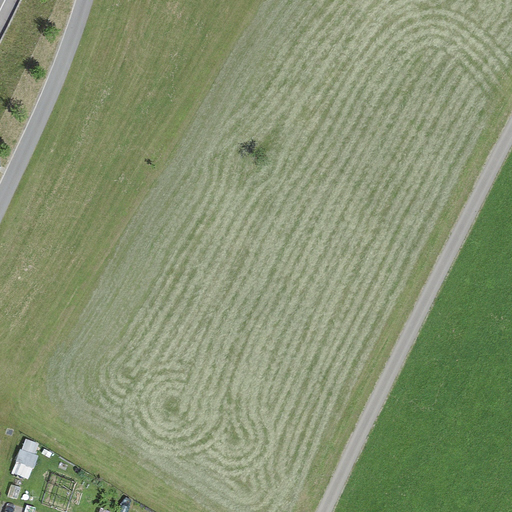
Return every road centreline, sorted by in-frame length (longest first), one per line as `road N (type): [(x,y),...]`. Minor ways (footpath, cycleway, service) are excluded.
road 1 (residential): [(325,511),(511,132)]
road 2 (unclassified): [(0,209),(87,0)]
